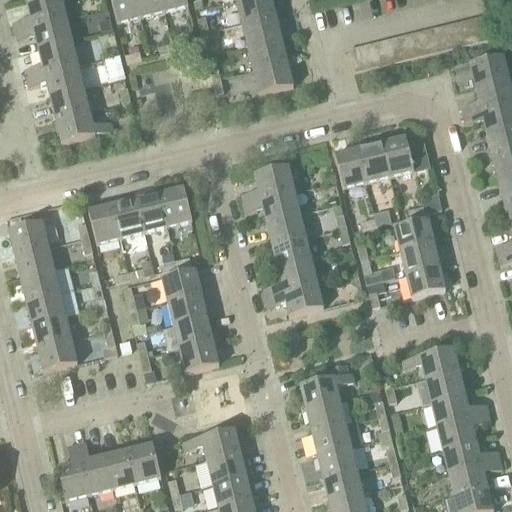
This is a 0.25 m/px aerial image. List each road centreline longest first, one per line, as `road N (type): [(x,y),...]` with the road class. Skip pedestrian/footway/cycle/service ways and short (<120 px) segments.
road 1 (residential): [(496,350),(430,106),(402,105),(208,153)]
road 2 (residential): [(208,153),(295,511)]
road 3 (residential): [(208,153),(32,196)]
road 4 (residential): [(21,425),(145,399)]
